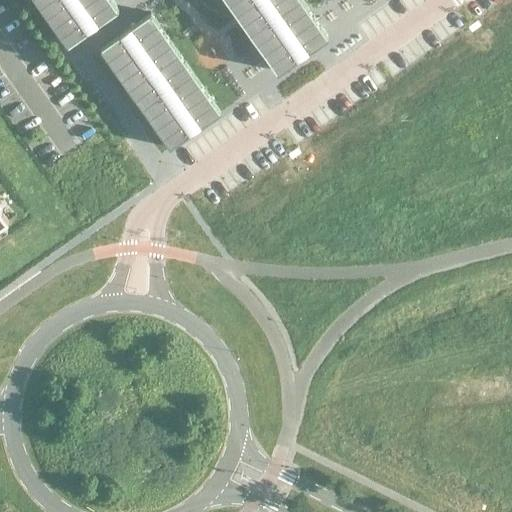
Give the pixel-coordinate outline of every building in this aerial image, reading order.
[(36,0),(68,44),(89,30),(85,24),(94,17),(98,23),(119,8),(113,0),(36,0)] [(227,0),(278,72),(299,57),(295,51),(304,45),(308,50),(329,36),(304,0),(227,0)] [(121,34),(100,49),(170,148),(191,133),(187,127),(197,121),(201,126),(221,112),(151,12),(131,27),(135,33),(125,40),(121,34)] [(0,225),(9,219),(0,206),(0,225)] [(511,375),(442,424),(511,458),(511,375)]
